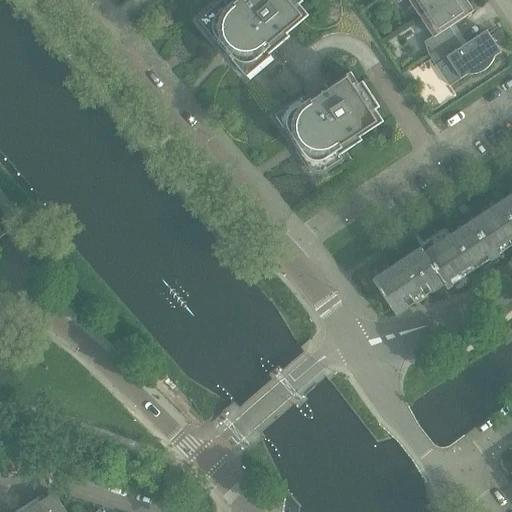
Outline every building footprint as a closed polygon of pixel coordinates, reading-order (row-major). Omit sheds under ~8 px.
[(298,26),(309,16),(299,5),(303,2),(301,0),(230,0),(226,4),(226,5),(227,5),(229,7),(217,17),(211,9),(197,21),(218,46),(226,38),(236,47),(228,56),(246,78),(260,66),(255,62),(267,52),(269,54),(268,54),(269,55),(290,38),(287,35),(298,26)] [(394,0),(398,3),(399,3),(403,0),(408,0),(420,17),(446,0),(394,0)] [(433,37),(425,43),(425,44),(429,56),(456,38),(450,28),(474,12),(466,0),(446,0),(420,17),(433,37)] [(456,38),(429,56),(439,64),(439,65),(448,59),(461,79),(468,75),(470,75),(472,75),(474,75),(477,75),(480,74),(481,73),(483,72),(485,71),(488,69),(489,67),(491,65),(492,63),(493,61),(494,60),(495,57),(501,53),(487,31),(463,48),(456,38)] [(304,101),(306,103),(293,112),(290,106),(275,116),(291,139),(301,135),(308,146),(298,152),(308,168),(309,170),(312,172),(314,173),(316,173),(318,174),(320,174),(322,174),(323,173),(326,172),(331,169),(325,161),(338,153),(339,155),(340,156),(363,141),(360,138),(384,123),(376,111),(380,108),(363,83),(359,85),(351,73),(328,89),(326,85),(303,100),(304,101)] [(511,197),(473,224),(495,257),(511,246),(511,243),(510,241),(511,239),(511,197)] [(495,257),(473,224),(426,255),(444,285),(447,289),(466,277),(463,272),(474,265),(477,269),(495,257)] [(444,285),(426,255),(423,250),(374,282),(394,312),(395,311),(410,307),(415,304),(412,299),(423,292),(426,296),(444,285)] [(65,511),(54,494),(41,502),(40,501),(37,503),(38,504),(25,511),(65,511)]
